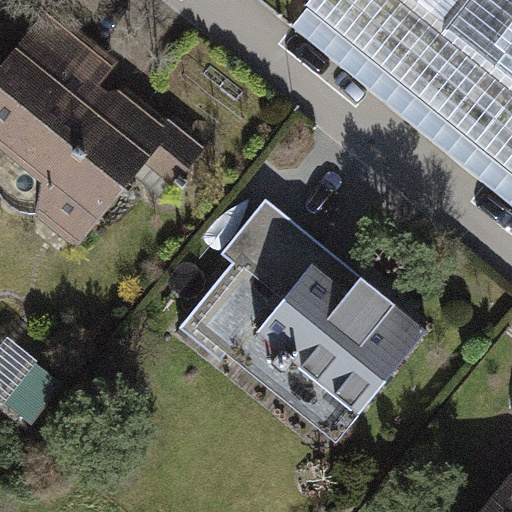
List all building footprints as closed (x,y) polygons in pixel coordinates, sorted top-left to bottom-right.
[(511,0),(307,0),(286,27),(511,207),(511,0)] [(122,63),(54,10),(0,77),(0,151),(55,194),(39,214),(87,252),(150,173),(180,196),(214,152),(114,73),(122,63)] [(431,332),(272,199),(223,258),(239,271),(190,329),(334,449),(431,332)] [(67,386),(14,345),(0,363),(0,411),(29,434),(67,386)] [(511,511),(511,481),(487,511),(511,511)]
